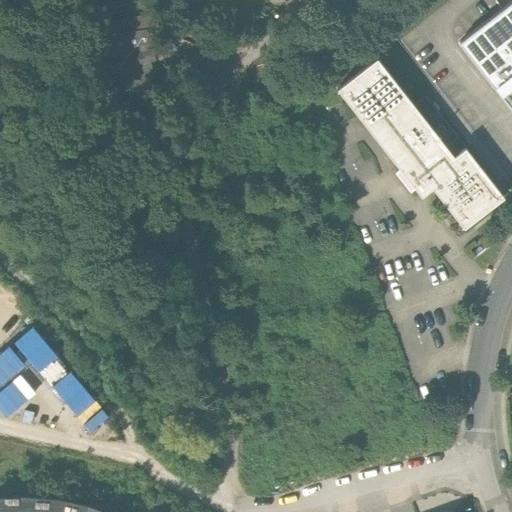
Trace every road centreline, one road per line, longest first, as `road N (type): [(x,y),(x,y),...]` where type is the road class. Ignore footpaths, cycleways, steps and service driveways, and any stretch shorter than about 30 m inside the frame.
road 1 (unclassified): [(483,458),(275,511)]
road 2 (residential): [(511,280),(484,358),(483,458)]
